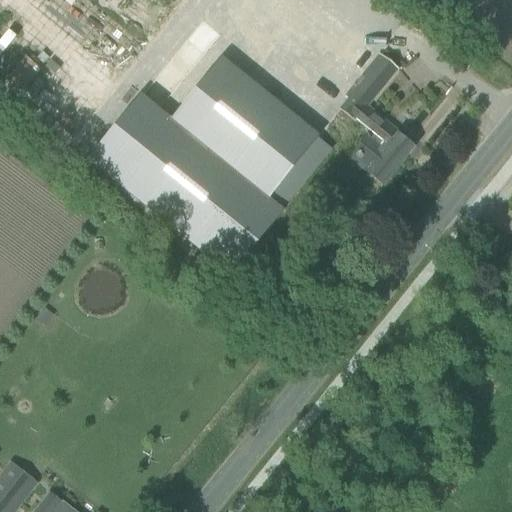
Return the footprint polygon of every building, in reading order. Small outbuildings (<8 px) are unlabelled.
[(412,149),(387,129),(379,123),(367,108),(398,70),(379,55),(345,97),(348,99),(339,110),(355,123),(356,122),(377,139),(373,144),(365,138),(347,161),(348,162),(353,155),(360,161),(361,159),(372,168),(367,175),(382,187),(412,149)] [(118,95),(66,159),(208,273),(260,209),(244,197),(295,134),(199,58),(149,120),(118,95)] [(314,63),(309,69),(318,77),(323,71),(314,63)] [(0,511),(15,511),(37,484),(10,464),(0,476),(0,511)] [(50,494),(35,511),(73,511),(62,504),(63,504),(50,494)]
